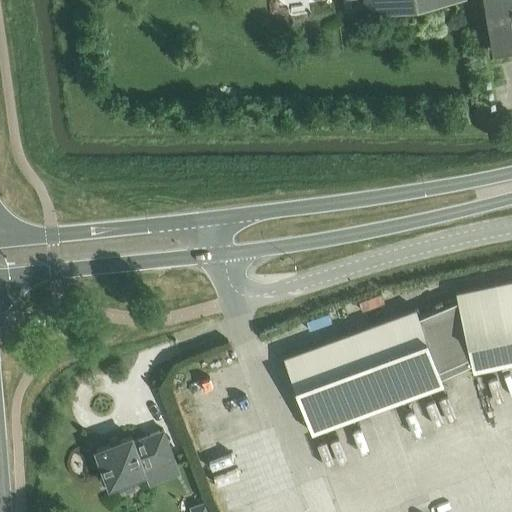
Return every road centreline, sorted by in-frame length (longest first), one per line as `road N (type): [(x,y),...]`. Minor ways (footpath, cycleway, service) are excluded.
road 1 (unclassified): [(511,228),(259,297),(234,289),(220,254)]
road 2 (secondary): [(511,174),(209,220)]
road 3 (secondary): [(220,254),(312,243),(511,199)]
road 4 (secondary): [(0,276),(220,254)]
road 5 (secondary): [(209,220),(0,241)]
